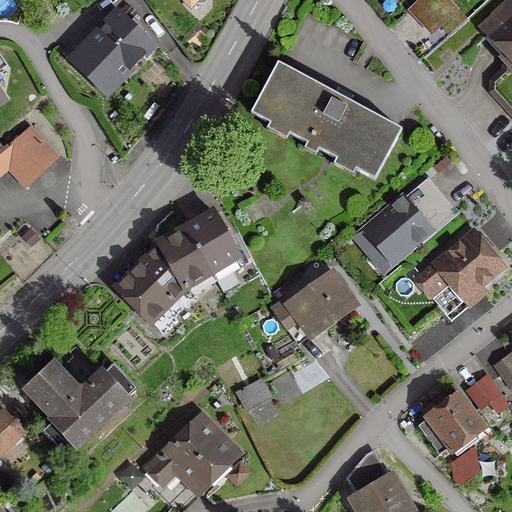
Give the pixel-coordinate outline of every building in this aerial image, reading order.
[(460,10),(450,0),(429,0),(414,14),(434,34),(460,10)] [(493,84),(492,91),(511,113),(511,8),(511,7),(505,6),(496,14),(503,21),(488,34),(506,54),(500,59),(506,65),(505,73),(493,84)] [(150,46),(117,14),(72,62),(102,92),(117,77),(119,79),(150,46)] [(373,182),(400,131),(276,64),(249,115),(373,182)] [(54,157),(29,130),(0,156),(0,160),(23,186),(54,157)] [(450,214),(423,182),(354,240),(368,258),(379,249),(391,263),(450,214)] [(214,215),(186,231),(209,271),(237,255),(214,215)] [(215,282),(209,271),(186,231),(158,247),(150,256),(193,297),(199,291),(215,282)] [(492,257),(472,234),(414,282),(428,298),(447,282),(458,295),(466,288),(476,289),(501,268),(492,257)] [(150,256),(116,290),(158,332),(193,297),(150,256)] [(308,335),(309,336),(352,306),(330,276),(289,305),(286,301),(271,311),(295,344),(308,335)] [(511,391),(511,353),(494,367),(511,392),(511,391)] [(73,389),(52,367),(26,392),(52,419),(51,420),(53,422),(42,432),(64,455),(74,445),(76,447),(124,401),(123,400),(133,390),(112,367),(101,376),(99,375),(84,389),(83,388),(74,388),(73,389)] [(268,398),(258,381),(236,394),(246,410),(268,398)] [(481,407),(494,398),(481,381),(469,391),(481,407)] [(451,453),(483,430),(456,395),(425,418),(427,420),(417,427),(438,456),(448,448),(451,453)] [(0,452),(20,433),(10,422),(2,414),(0,416),(0,452)] [(161,484),(175,470),(196,492),(234,456),(200,419),(147,470),(161,484)] [(247,474),(238,465),(226,476),(235,485),(247,474)] [(141,479),(130,468),(119,479),(130,490),(141,479)] [(349,498),(357,511),(410,511),(388,475),(349,498)]
